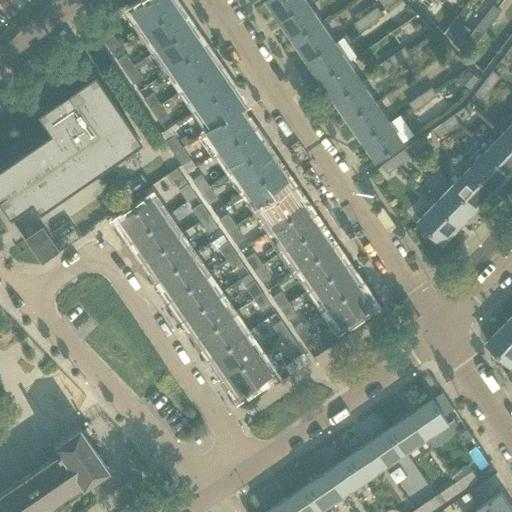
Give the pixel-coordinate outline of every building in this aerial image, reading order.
[(130,11),(129,12),(142,31),(143,32),(175,10),(174,10),(173,11),(165,0),(145,0),(143,2),(132,9),(130,11)] [(281,20),(306,4),(303,0),(267,0),(268,1),(269,0),(282,19),(281,20)] [(295,40),(320,24),(306,4),(281,20),(282,21),(283,20),(296,39),(295,40)] [(493,6),(467,40),(471,44),(473,45),(475,46),(501,12),(498,10),(493,6)] [(377,8),(366,16),(371,24),(383,16),(377,8)] [(143,32),(156,51),(188,29),(186,30),(174,11),(175,11),(175,10),(143,32)] [(366,16),(354,23),(359,32),(371,24),(366,16)] [(455,20),(445,33),(460,45),(470,31),(455,20)] [(308,60),(309,60),(333,43),(320,24),(295,40),(295,41),(297,40),(310,59),(308,60)] [(156,51),(170,71),(201,49),(200,49),(187,31),(188,30),(188,29),(156,51)] [(103,40),(111,52),(120,47),(111,34),(103,40)] [(333,43),(309,60),(309,61),(310,60),(323,79),(322,80),(323,80),(347,63),(357,56),(344,38),(334,44),(333,43)] [(405,47),(393,55),(399,64),(410,56),(405,47)] [(170,71),(183,90),(215,69),(214,68),(213,69),(201,50),(202,50),(201,49),(170,71)] [(124,53),(115,59),(124,72),(133,66),(124,53)] [(382,62),(381,63),(387,72),(399,64),(393,55),(382,62)] [(336,100),(361,83),(347,63),(323,80),(323,81),(324,80),(337,99),(336,100)] [(133,66),(124,72),(132,84),(141,78),(133,66)] [(183,90),(196,110),(228,88),(228,87),(227,88),(214,70),(215,69),(183,90)] [(492,71),(484,81),(492,89),(501,78),(492,71)] [(468,72),(461,81),(470,88),(477,79),(468,72)] [(93,73),(36,112),(35,114),(48,133),(0,165),(0,206),(8,218),(30,203),(37,213),(140,142),(93,73)] [(492,89),(484,81),(475,93),(483,99),(492,89)] [(350,119),(350,120),(374,103),(361,83),(336,100),(337,101),(338,100),(351,119),(350,119)] [(228,88),(196,110),(207,125),(209,128),(210,130),(236,112),(242,108),(241,107),(240,108),(227,89),(228,89),(228,88)] [(432,88),(420,95),(426,103),(437,95),(432,88)] [(152,93),(143,99),(151,111),(160,105),(152,93)] [(420,95),(409,103),(414,111),(426,103),(420,95)] [(363,139),(364,140),(388,123),(374,103),(350,120),(351,120),(365,139),(363,139)] [(160,105),(151,111),(159,123),(168,117),(160,105)] [(464,107),(453,115),(454,117),(458,124),(469,115),(465,109),(464,107)] [(205,133),(218,152),(250,131),(250,130),(249,131),(236,112),(210,130),(205,133)] [(399,115),(388,123),(402,143),(413,136),(399,115)] [(453,115),(441,124),(447,132),(458,124),(454,117),(453,115)] [(388,123),(364,140),(365,139),(378,158),(377,159),(378,160),(402,143),(388,123)] [(447,132),(441,124),(433,130),(439,138),(447,132)] [(481,124),(472,134),(482,144),(492,135),(481,124)] [(218,152),(231,172),(263,150),(263,149),(262,150),(249,132),(250,131),(218,152)] [(173,135),(164,141),(172,153),(182,147),(173,135)] [(186,135),(180,140),(183,146),(190,141),(186,135)] [(488,152),(510,173),(509,172),(511,168),(511,141),(505,135),(504,135),(505,136),(489,153),(488,152)] [(425,136),(413,144),(413,145),(418,152),(430,143),(425,136)] [(182,147),(172,153),(181,165),(190,159),(182,147)] [(482,147),(466,164),(493,191),(493,190),(492,189),(508,173),(509,174),(510,173),(488,152),(482,147)] [(231,172),(245,191),(277,169),(276,169),(275,170),(262,151),(264,150),(263,150),(231,172)] [(405,150),(392,159),(398,167),(411,158),(405,150)] [(398,167),(392,159),(381,166),(387,175),(398,167)] [(455,187),(454,187),(476,208),(475,206),(476,206),(491,190),(492,191),(493,191),(466,164),(462,161),(454,170),(464,179),(456,188),(455,187)] [(245,191),(258,211),(290,189),(290,188),(289,189),(276,171),(277,170),(277,169),(245,191)] [(200,175),(191,181),(200,193),(209,187),(200,175)] [(186,184),(178,189),(186,202),(195,196),(186,184)] [(209,187),(200,193),(208,205),(217,199),(209,187)] [(438,204),(437,205),(458,225),(459,226),(459,225),(458,224),(475,207),(475,208),(476,208),(454,187),(454,188),(455,189),(439,205),(438,204)] [(258,211),(271,230),(303,208),(302,208),(289,190),(290,189),(258,211)] [(132,239),(132,240),(163,218),(149,198),(118,219),(119,221),(120,220),(133,238),(132,239)] [(200,203),(191,209),(200,222),(208,216),(200,203)] [(458,225),(438,206),(422,222),(421,222),(420,222),(442,243),(443,242),(442,241),(458,225)] [(271,230),(285,249),(317,228),(316,227),(315,228),(303,209),(303,208),(271,230)] [(227,214),(218,220),(226,232),(235,226),(227,214)] [(208,216),(200,222),(208,233),(216,227),(208,216)] [(145,259),(177,238),(163,218),(132,240),(134,239),(146,258),(145,259)] [(59,252),(42,226),(23,239),(40,264),(59,252)] [(235,226),(226,232),(235,244),(243,238),(235,226)] [(285,249),(298,269),(330,247),(329,247),(316,229),(317,228),(285,249)] [(158,278),(159,278),(190,257),(177,238),(145,259),(146,260),(147,259),(160,277),(158,278)] [(226,242),(218,248),(226,260),(235,255),(226,242)] [(298,269),(311,288),(343,267),(343,266),(342,267),(329,248),(330,248),(330,247),(298,269)] [(253,253),(244,259),(253,271),(262,265),(253,253)] [(235,255),(226,260),(234,272),(243,266),(235,255)] [(172,297),(172,298),(203,276),(190,257),(159,278),(159,279),(160,278),(173,296),(172,297)] [(262,265),(253,271),(261,283),(270,277),(262,265)] [(327,305),(328,306),(357,286),(356,285),(355,286),(343,268),(344,267),(343,267),(311,288),(325,307),(327,305)] [(185,317),(216,296),(203,276),(172,298),(174,297),(186,316),(185,317)] [(253,281),(244,287),(253,299),(261,293),(253,281)] [(327,305),(325,307),(339,328),(340,327),(370,306),(370,305),(369,306),(356,287),(357,286),(328,306),(327,305)] [(280,291),(271,297),(279,310),(288,303),(280,291)] [(261,293),(253,299),(261,311),(270,305),(261,293)] [(198,336),(199,337),(230,315),(216,296),(185,317),(186,318),(187,317),(200,335),(198,336)] [(288,303),(279,310),(288,321),(296,315),(288,303)] [(212,356),(243,335),(230,315),(199,337),(200,336),(213,355),(212,356)] [(272,327),(280,338),(288,332),(280,321),(272,327)] [(293,329),(307,350),(316,344),(302,323),(293,329)] [(511,359),(511,332),(506,326),(505,327),(506,328),(490,344),(489,343),(488,344),(510,365),(511,364),(509,363),(511,359)] [(288,332),(280,338),(294,359),(303,353),(288,332)] [(225,375),(225,376),(255,356),(256,354),(243,335),(212,356),(212,357),(213,356),(226,374),(225,375)] [(0,404),(41,379),(33,366),(23,372),(11,353),(0,359),(0,404)] [(255,356),(225,376),(226,376),(227,375),(240,394),(238,395),(239,396),(267,376),(269,375),(270,374),(256,354),(255,356)] [(433,399),(411,414),(430,441),(451,427),(433,399)] [(411,414),(389,429),(408,456),(430,441),(411,414)] [(451,427),(430,441),(434,448),(435,449),(461,432),(456,424),(451,427)] [(56,456),(0,494),(0,511),(41,511),(80,486),(81,488),(107,470),(78,427),(51,445),(56,452),(54,453),(56,456)] [(389,429),(368,443),(386,471),(408,456),(389,429)] [(467,430),(459,436),(465,445),(473,439),(467,430)] [(434,448),(430,441),(408,456),(412,463),(434,448)] [(368,443),(348,457),(366,485),(386,471),(368,443)] [(412,463),(408,456),(386,471),(393,480),(414,466),(412,463)] [(348,457),(326,472),(345,499),(366,485),(348,457)] [(326,472),(305,486),(323,511),(325,511),(345,499),(326,472)] [(473,472),(457,482),(462,489),(477,478),(473,472)] [(457,482),(441,493),(446,500),(462,489),(457,482)] [(323,511),(305,486),(284,500),(291,511),(323,511)] [(476,510),(476,511),(511,511),(511,508),(501,493),(476,510)] [(291,511),(284,500),(266,511),(291,511)] [(429,501),(414,511),(427,511),(434,508),(429,501)]
